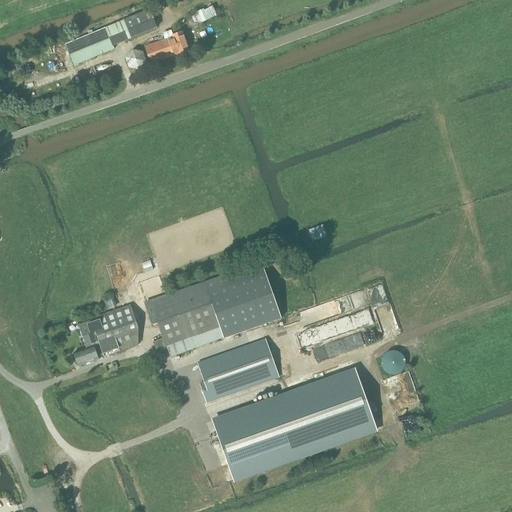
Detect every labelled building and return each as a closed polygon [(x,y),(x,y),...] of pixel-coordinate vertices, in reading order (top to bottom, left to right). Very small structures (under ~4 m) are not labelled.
[(201,23),(216,16),(212,7),(203,12),(202,10),(196,13),(201,23)] [(123,21),(131,38),(157,28),(150,10),(123,21)] [(131,38),(123,21),(65,45),(74,66),(114,50),(112,46),(131,38)] [(151,64),(179,54),(179,55),(189,51),(183,32),(173,36),(173,37),(145,47),(151,64)] [(315,241),(329,236),(325,225),(311,230),(315,241)] [(141,264),(145,273),(152,271),(149,261),(141,264)] [(262,263),(205,283),(224,338),(281,318),(262,263)] [(205,283),(145,303),(153,325),(158,323),(163,338),(153,341),(157,353),(168,349),(171,357),(224,338),(205,283)] [(79,367),(100,360),(99,357),(104,356),(105,358),(139,346),(139,329),(131,306),(92,320),(93,321),(80,326),(88,349),(74,354),(79,367)] [(206,403),(211,401),(278,377),(265,339),(197,363),(204,382),(199,384),(206,403)] [(407,367),(408,364),(407,362),(407,360),(406,357),(404,355),(402,354),(400,353),(398,352),(395,352),(393,352),(390,353),(388,354),(386,355),(385,357),(383,359),(383,362),(382,364),(383,367),(383,369),(385,371),(386,373),(388,375),(390,376),(393,377),(395,377),(397,377),(400,376),(402,375),(404,373),(405,371),(407,369),(407,367)] [(355,371),(213,421),(234,481),(376,431),(355,371)]
